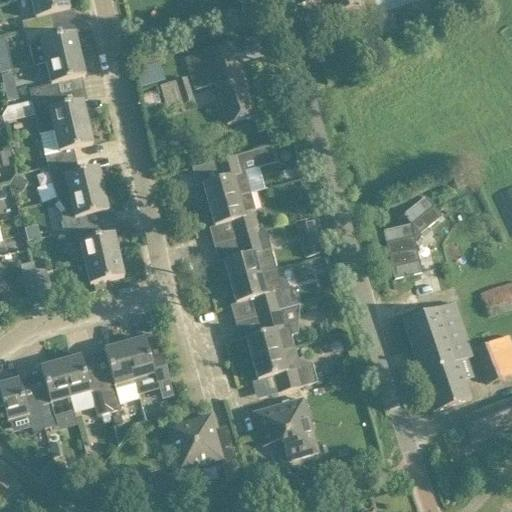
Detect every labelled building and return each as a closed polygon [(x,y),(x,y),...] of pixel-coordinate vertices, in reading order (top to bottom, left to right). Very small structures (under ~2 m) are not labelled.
[(20,23),(23,35),(52,28),(50,17),(69,12),(66,0),(24,0),(18,2),(23,23),(20,23)] [(295,0),(297,7),(302,6),(320,0),(333,0),(337,12),(358,5),(356,0),(295,0)] [(45,64),(45,65),(79,57),(74,35),(55,40),(52,28),(23,35),(25,47),(28,47),(33,67),(45,64)] [(185,60),(195,92),(214,86),(227,127),(255,118),(232,45),(213,51),(185,60)] [(29,90),(32,103),(60,96),(58,85),(85,79),(79,57),(45,65),(50,85),(29,90)] [(160,87),(167,109),(193,101),(186,79),(174,83),(160,87)] [(15,93),(4,95),(6,104),(17,101),(15,93)] [(87,125),(82,103),(63,108),(60,96),(32,103),(39,136),(87,125)] [(92,147),(87,125),(39,136),(47,169),(76,162),(73,151),(92,147)] [(293,144),(277,148),(284,179),(300,176),(293,144)] [(202,186),(208,207),(251,195),(244,171),(258,168),(254,152),(224,161),(213,165),(216,176),(218,176),(220,181),(202,186)] [(51,182),(57,202),(103,191),(98,169),(78,174),(76,162),(47,169),(50,182),(51,182)] [(17,178),(12,187),(21,193),(27,184),(17,178)] [(60,223),(63,235),(91,229),(89,217),(108,213),(103,191),(57,202),(58,202),(64,212),(61,216),(62,222),(60,223)] [(231,229),(234,241),(259,235),(253,213),(255,212),(251,195),(208,207),(214,229),(232,224),(233,229),(231,229)] [(392,281),(421,274),(412,240),(429,236),(426,223),(435,221),(430,201),(399,209),(403,226),(380,232),(392,281)] [(80,244),(84,265),(118,257),(113,236),(94,240),(91,229),(63,235),(65,248),(80,244)] [(224,263),(230,284),(276,271),(270,249),(266,233),(259,235),(234,241),(238,253),(240,253),(241,258),(224,263)] [(318,244),(302,249),(305,259),(321,255),(318,244)] [(118,257),(84,265),(90,287),(123,279),(118,257)] [(44,263),(32,265),(41,306),(53,303),(44,263)] [(20,268),(30,308),(41,306),(32,265),(20,268)] [(253,306),(256,318),(280,312),(276,295),(282,293),(276,271),(230,284),(236,306),(253,301),(255,306),(253,306)] [(485,308),(511,300),(511,284),(481,293),(485,308)] [(402,323),(411,349),(434,414),(471,401),(458,364),(473,358),(455,305),(402,323)] [(245,340),(251,361),(294,349),(287,327),(284,328),(282,324),(284,324),(280,312),(256,318),(259,330),(261,330),(263,335),(245,340)] [(476,350),(489,386),(511,376),(511,349),(508,338),(476,350)] [(144,340),(124,346),(134,382),(138,396),(162,390),(160,384),(169,382),(162,357),(150,360),(144,340)] [(109,372),(98,375),(108,413),(121,410),(114,387),(134,382),(124,346),(104,351),(109,372)] [(294,349),(251,361),(257,383),(273,378),(277,396),(302,389),(297,371),(300,371),(294,349)] [(80,358),(60,364),(70,399),(90,394),(96,417),(108,413),(98,375),(86,378),(80,358)] [(47,395),(36,399),(44,430),(56,427),(54,420),(75,414),(70,399),(60,364),(40,369),(47,395)] [(44,430),(36,399),(23,402),(18,382),(0,386),(0,409),(3,408),(7,423),(26,418),(28,418),(32,434),(44,430)] [(252,415),(259,437),(262,449),(281,444),(287,464),(318,455),(302,401),(252,415)] [(497,406),(464,418),(473,442),(511,427),(511,403),(498,408),(497,406)] [(119,416),(112,418),(114,427),(121,425),(119,416)] [(175,459),(168,461),(174,481),(195,475),(193,469),(220,461),(224,474),(238,470),(232,448),(219,451),(210,418),(167,430),(175,459)] [(0,486),(6,491),(17,479),(1,465),(0,464),(0,486)] [(96,479),(103,488),(112,480),(104,472),(96,479)]
